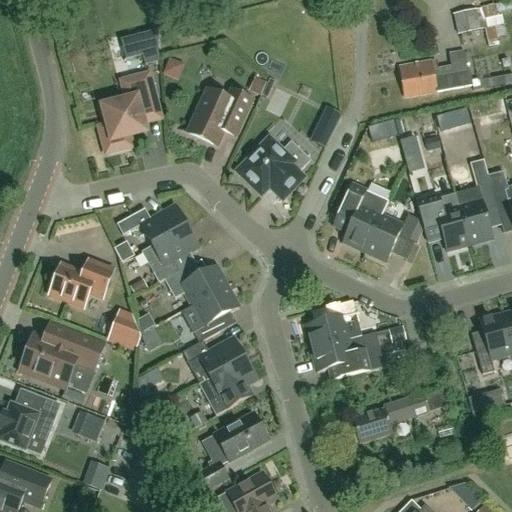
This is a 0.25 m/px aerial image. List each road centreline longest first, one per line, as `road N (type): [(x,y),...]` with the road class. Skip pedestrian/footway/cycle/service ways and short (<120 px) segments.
road 1 (residential): [(288,255),(181,175),(93,199),(35,191)]
road 2 (residential): [(331,511),(313,486),(267,305),(288,255)]
road 3 (residential): [(288,255),(403,307),(511,284)]
road 4 (residential): [(360,97),(288,255)]
